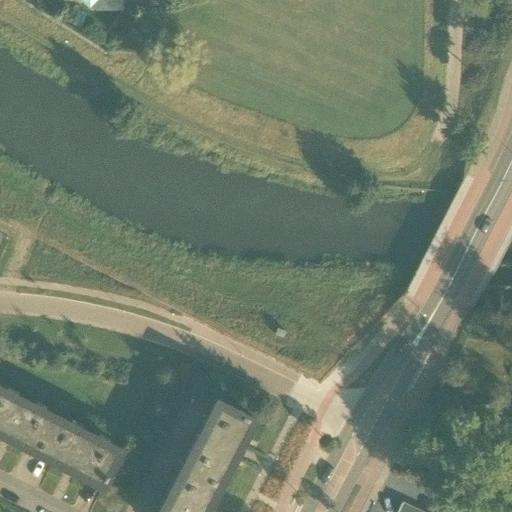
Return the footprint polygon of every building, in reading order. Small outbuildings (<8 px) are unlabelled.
[(2,433),(8,436),(26,400),(18,396),(17,397),(7,391),(8,391),(0,386),(0,428),(3,430),(2,433)] [(215,397),(208,411),(209,412),(204,422),(203,421),(199,429),(240,451),(243,445),(241,444),(246,433),(248,434),(256,419),(215,397)] [(25,445),(40,452),(58,417),(45,410),(45,411),(35,406),(35,405),(26,400),(8,436),(15,439),(16,437),(26,442),(25,445)] [(65,465),(72,469),(91,433),(81,429),(71,424),(71,423),(58,417),(40,452),(55,460),(56,458),(67,463),(65,465)] [(199,429),(194,439),(195,439),(189,449),(182,462),(223,483),(231,468),(228,467),(234,457),(236,458),(240,451),(199,429)] [(123,450),(109,443),(108,443),(98,438),(99,438),(91,433),(72,469),(78,472),(80,470),(90,475),(89,477),(105,485),(123,450)] [(182,462),(175,475),(176,475),(171,485),(170,485),(165,494),(199,511),(207,511),(210,509),(207,507),(213,497),(215,498),(223,483),(182,462)] [(450,492),(447,502),(469,509),(472,498),(450,492)] [(199,511),(165,494),(161,502),(161,503),(156,511),(199,511)] [(404,502),(403,501),(398,511),(421,511),(404,503),(404,502)]
